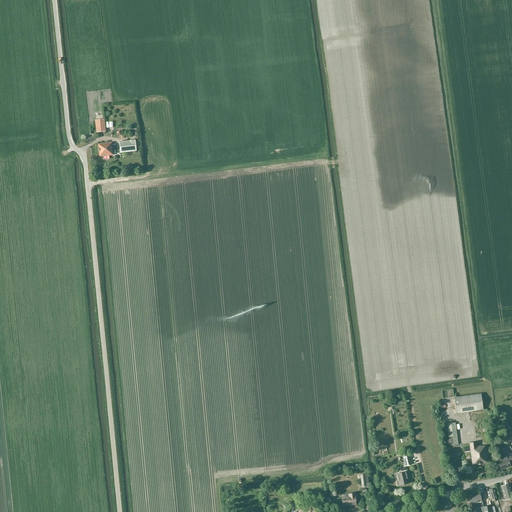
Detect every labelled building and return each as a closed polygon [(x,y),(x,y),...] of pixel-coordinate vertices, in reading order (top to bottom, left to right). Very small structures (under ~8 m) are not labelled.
[(97,132),(105,131),(103,120),(96,121),(97,132)] [(120,153),(136,151),(135,140),(119,141),(120,153)] [(98,144),(99,157),(113,155),(113,154),(116,154),(115,144),(112,145),(112,142),(111,142),(103,143),(98,144)] [(456,414),(483,410),(481,394),(454,397),(456,414)] [(449,446),(458,445),(455,423),(446,424),(449,446)] [(486,446),(485,446),(477,447),(476,442),(469,443),(470,447),(472,466),(488,464),(486,446)] [(511,464),(511,460),(511,456),(511,455),(511,451),(510,446),(500,449),(503,458),(500,459),(500,462),(498,463),(500,470),(511,467),(510,465),(511,464)] [(405,466),(412,464),(410,454),(403,456),(405,466)] [(397,486),(408,483),(406,472),(397,475),(398,481),(396,481),(397,486)] [(511,494),(509,484),(501,486),(505,499),(499,500),(501,508),(502,511),(506,511),(510,511),(509,506),(511,505),(511,494)] [(492,501),(497,500),(494,488),(489,490),(492,501)] [(483,507),(482,505),(479,493),(468,496),(471,504),(473,503),(475,507),(475,511),(492,511),(492,507),(491,505),(483,507)] [(356,505),(355,496),(355,494),(349,494),(349,496),(342,497),(343,507),(348,506),(348,507),(352,506),(356,505)]
